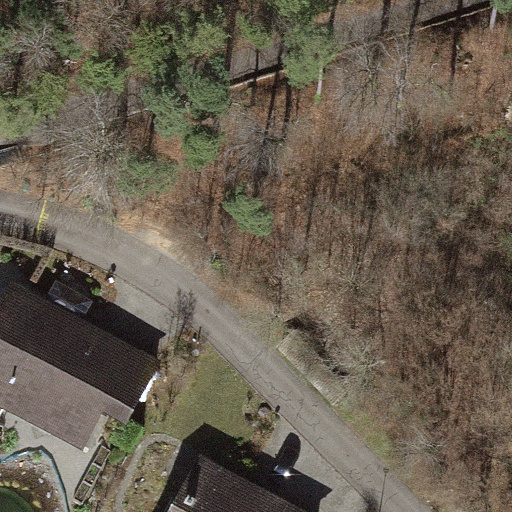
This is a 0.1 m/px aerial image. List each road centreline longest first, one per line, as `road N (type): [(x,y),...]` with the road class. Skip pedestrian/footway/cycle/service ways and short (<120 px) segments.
road 1 (track): [(0,138),(511,0)]
road 2 (residential): [(0,214),(70,233),(150,273),(224,325),(400,511)]
